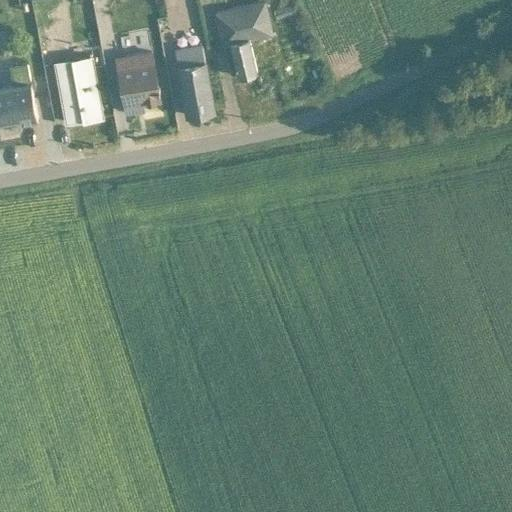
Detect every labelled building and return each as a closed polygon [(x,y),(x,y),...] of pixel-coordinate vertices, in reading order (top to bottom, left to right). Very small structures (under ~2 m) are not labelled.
[(270,35),(263,0),(259,0),(214,8),(221,48),(233,46),(238,74),(256,71),(250,39),(270,35)] [(126,105),(161,99),(152,47),(117,54),(126,105)] [(65,119),(101,112),(90,53),(53,60),(65,119)] [(186,115),(216,109),(206,55),(176,60),(186,115)] [(43,65),(27,70),(31,82),(47,77),(43,65)] [(0,122),(35,117),(29,80),(0,84),(0,122)]
